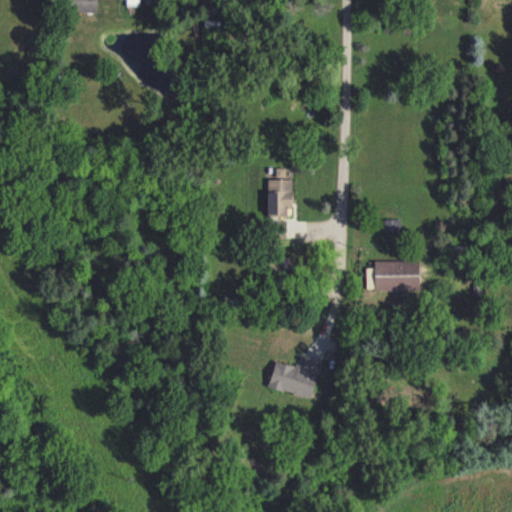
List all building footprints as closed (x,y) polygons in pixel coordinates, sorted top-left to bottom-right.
[(97,12),(96,0),(66,0),(67,13),(97,12)] [(292,168),(273,168),(273,178),(267,178),(266,214),(290,215),(292,168)] [(384,230),(400,230),(400,219),(384,219),(384,230)] [(286,238),(285,221),(269,221),(270,239),(286,238)] [(373,261),(374,290),(419,289),(418,260),(373,261)] [(275,360),(267,387),(309,398),(319,364),(312,361),(313,359),(303,356),(300,367),(275,360)]
